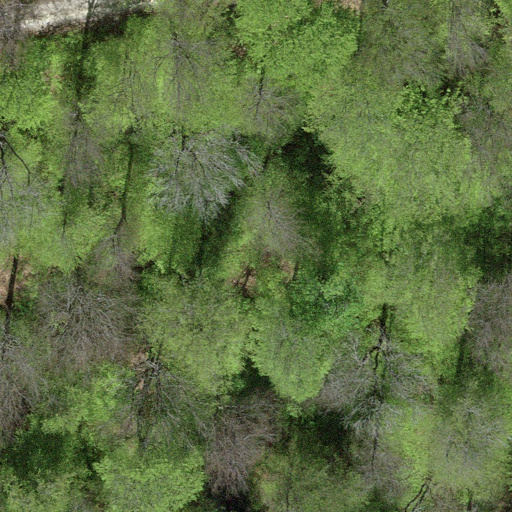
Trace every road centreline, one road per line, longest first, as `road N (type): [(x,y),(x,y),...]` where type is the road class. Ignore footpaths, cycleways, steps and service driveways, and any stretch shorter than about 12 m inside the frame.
road 1 (track): [(463,0),(0,357)]
road 2 (unclassified): [(174,0),(0,35)]
